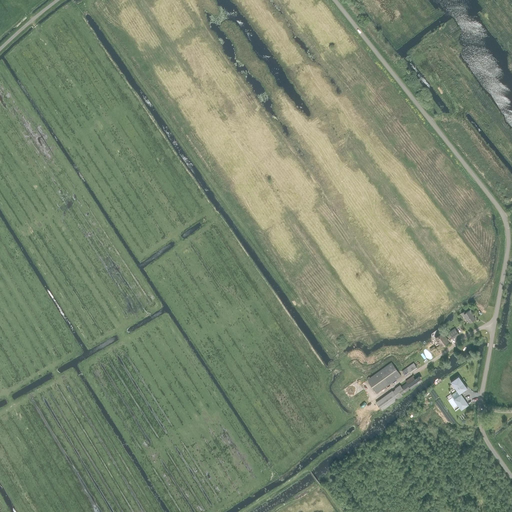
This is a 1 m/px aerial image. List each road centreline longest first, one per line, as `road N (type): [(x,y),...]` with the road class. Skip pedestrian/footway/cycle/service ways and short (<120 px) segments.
road 1 (unclassified): [(494,321),(508,244),(504,216),(335,0)]
road 2 (unclassified): [(511,476),(481,428),(494,321)]
